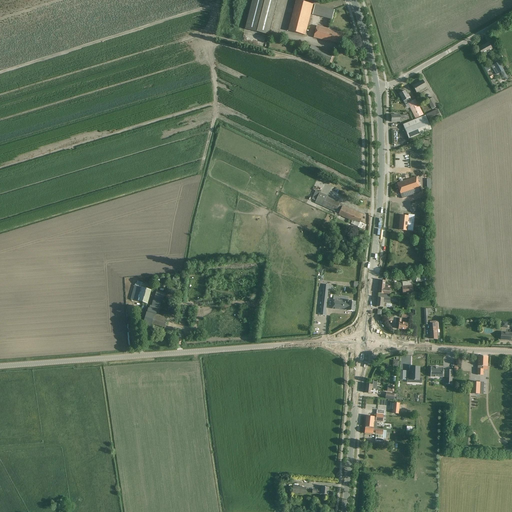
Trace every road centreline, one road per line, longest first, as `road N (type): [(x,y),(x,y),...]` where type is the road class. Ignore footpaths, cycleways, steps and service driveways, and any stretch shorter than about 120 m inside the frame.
road 1 (tertiary): [(0,367),(328,342)]
road 2 (tertiary): [(368,306),(378,207),(376,90)]
road 3 (unclassified): [(376,90),(511,15)]
road 4 (tertiary): [(345,511),(357,379)]
